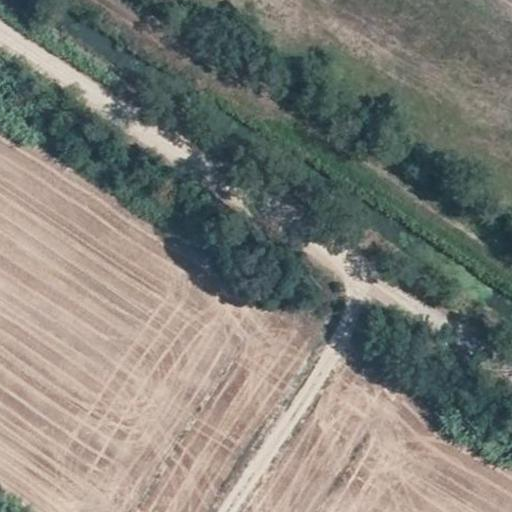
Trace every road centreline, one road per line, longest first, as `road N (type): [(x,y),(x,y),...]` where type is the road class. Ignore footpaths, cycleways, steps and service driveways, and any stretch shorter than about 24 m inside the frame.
road 1 (unclassified): [(0,34),(511,371)]
road 2 (unknown): [(312,388),(387,289)]
